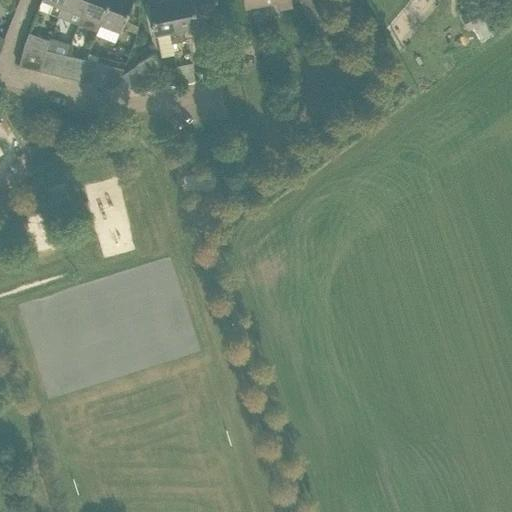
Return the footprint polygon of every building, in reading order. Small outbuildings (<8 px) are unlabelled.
[(57,17),(61,6),(63,0),(44,0),(52,3),(48,13),(57,17)] [(63,0),(61,6),(81,14),(86,0),(63,0)] [(86,0),(81,14),(100,21),(108,0),(86,0)] [(108,0),(100,21),(99,24),(120,32),(131,0),(108,0)] [(170,44),(177,43),(168,0),(160,0),(155,1),(154,0),(145,0),(153,35),(168,32),(170,44)] [(168,0),(177,43),(184,41),(182,29),(196,26),(198,39),(201,50),(205,49),(194,0),(168,0)] [(216,0),(194,0),(205,49),(209,48),(207,37),(204,21),(220,18),(216,0)] [(242,0),(245,8),(286,0),(242,0)] [(300,0),(320,37),(328,50),(345,40),(338,27),(323,0),(300,0)] [(474,8),(460,15),(468,31),(482,24),(474,8)] [(18,66),(39,71),(45,50),(48,40),(28,33),(24,45),(23,45),(18,66)] [(39,71),(60,76),(65,55),(69,43),(49,37),(48,40),(45,50),(39,71)] [(144,59),(121,75),(130,88),(153,73),(162,67),(152,53),(144,59)] [(60,76),(81,81),(86,60),(65,55),(60,76)] [(86,60),(81,81),(111,89),(119,82),(122,68),(106,65),(86,60)]
